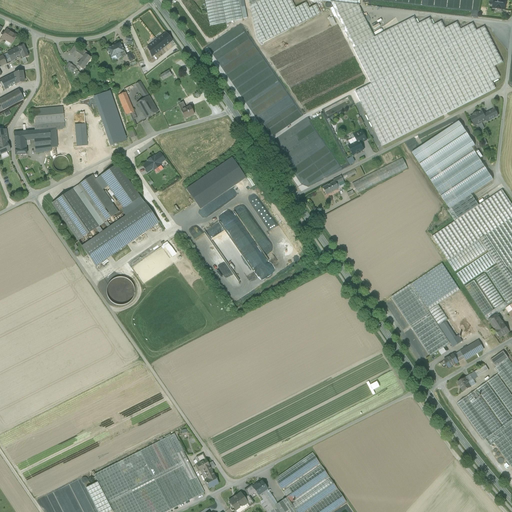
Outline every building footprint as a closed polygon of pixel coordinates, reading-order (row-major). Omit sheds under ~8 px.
[(220,0),(204,0),(209,26),(226,23),(220,0)] [(220,0),(226,23),(242,19),(238,0),(220,0)] [(248,0),(248,1),(257,39),(260,44),(320,14),(316,5),(308,8),(306,3),(295,8),(290,0),(248,0)] [(331,0),(331,3),(330,2),(372,84),(476,31),(472,24),(460,30),(457,23),(445,29),(441,22),(433,26),(430,19),(418,25),(414,18),(374,38),(358,5),(357,5),(357,0),(331,0)] [(493,0),(492,8),(496,9),(496,10),(497,11),(499,11),(500,10),(500,9),(505,10),(506,0),(493,0)] [(476,31),(372,84),(355,93),(382,146),(495,89),(492,82),(500,78),(494,67),(502,63),(484,27),(476,31)] [(16,36),(6,30),(2,38),(12,44),(16,36)] [(166,33),(147,48),(151,58),(172,41),(166,33)] [(236,39),(232,40),(232,47),(238,47),(238,52),(240,47),(243,47),(243,41),(241,41),(241,40),(243,35),(239,35),(240,36),(235,36),(235,33),(234,36),(237,38),(236,39)] [(120,43),(107,49),(112,62),(125,56),(120,43)] [(24,45),(18,47),(18,48),(7,53),(11,61),(21,56),(23,59),(22,59),(24,64),(27,63),(25,58),(28,57),(24,45)] [(79,50),(74,46),(69,53),(75,57),(75,56),(79,50)] [(86,55),(79,50),(75,56),(81,60),(77,66),(82,69),(90,58),(86,55)] [(254,110),(253,113),(257,111),(257,98),(256,95),(254,97),(251,92),(249,92),(248,89),(245,90),(243,84),(242,82),(242,79),(239,79),(239,64),(233,64),(232,62),(232,58),(230,58),(228,55),(226,51),(224,53),(220,53),(221,57),(218,57),(218,62),(224,71),(223,71),(251,110),(254,110)] [(168,71),(160,76),(162,80),(171,75),(168,71)] [(22,72),(15,73),(14,74),(15,85),(24,83),(22,72)] [(14,74),(0,80),(0,86),(2,86),(4,90),(15,85),(14,74)] [(149,96),(140,82),(136,85),(144,99),(149,96)] [(19,90),(0,99),(0,105),(3,111),(24,100),(19,90)] [(133,113),(124,90),(118,93),(126,115),(132,114),(133,113)] [(144,99),(137,103),(146,119),(158,112),(149,96),(144,99)] [(63,107),(33,110),(35,125),(65,123),(63,107)] [(181,111),(185,119),(194,115),(190,107),(186,109),(181,111)] [(482,112),(478,114),(477,113),(473,115),(474,116),(470,118),(471,120),(473,124),(476,122),(477,123),(478,125),(482,123),(481,122),(486,120),(487,122),(494,118),(491,112),(487,113),(488,115),(485,117),(482,112)] [(132,114),(126,115),(130,124),(132,129),(133,128),(136,126),(132,114)] [(65,123),(35,125),(35,131),(49,130),(54,129),(54,130),(65,129),(65,123)] [(84,125),(75,126),(77,147),(85,146),(84,125)] [(35,131),(32,131),(32,141),(34,140),(35,146),(50,145),(49,130),(35,131)] [(32,131),(17,132),(18,142),(25,141),(30,141),(32,141),(32,131)] [(25,141),(18,142),(17,132),(12,133),(15,151),(15,155),(26,155),(26,146),(25,141)] [(362,132),(354,136),(355,138),(357,142),(359,141),(360,144),(367,140),(362,132)] [(357,142),(355,138),(350,141),(349,143),(351,145),(348,147),(350,150),(349,152),(351,152),(353,155),(364,150),(360,144),(359,141),(357,142)] [(0,146),(0,154),(10,151),(7,144),(8,143),(0,146)] [(147,162),(142,165),(147,173),(153,169),(154,171),(161,166),(160,164),(165,160),(160,153),(155,157),(154,156),(147,161),(147,162)] [(62,156),(59,156),(56,157),(54,158),(52,161),(51,164),(51,167),(53,169),(55,171),(58,172),(61,172),(63,171),(66,169),(67,166),(67,163),(67,160),(65,158),(62,156)] [(231,159),(186,189),(200,210),(245,179),(231,159)] [(403,159),(353,183),(358,194),(408,169),(403,159)] [(140,197),(117,165),(101,176),(124,209),(140,197)] [(354,170),(341,176),(343,180),(356,173),(354,170)] [(118,213),(92,176),(78,186),(104,223),(118,213)] [(341,176),(333,180),(334,182),(336,185),(343,182),(343,180),(341,176)] [(334,182),(322,188),(326,195),(338,189),(345,185),(343,182),(336,185),(334,182)] [(104,223),(78,186),(52,204),(78,241),(104,223)] [(511,205),(502,190),(432,237),(448,261),(480,239),(485,236),(511,217),(511,205)] [(142,203),(81,246),(96,268),(157,224),(142,203)] [(511,217),(485,236),(506,269),(511,264),(511,217)] [(448,261),(447,261),(455,272),(488,250),(480,239),(448,261)] [(173,257),(177,254),(170,243),(165,246),(173,257)] [(489,252),(456,274),(463,285),(496,263),(489,252)] [(442,263),(411,284),(449,342),(449,341),(450,343),(453,348),(462,341),(460,338),(461,338),(460,337),(459,337),(459,336),(439,305),(440,304),(464,340),(473,334),(450,298),(451,297),(474,333),(478,331),(484,340),(490,336),(442,263)] [(511,304),(511,286),(497,265),(486,273),(509,306),(511,304)] [(494,310),(474,280),(465,287),(487,321),(505,309),(507,307),(485,273),(475,280),(495,309),(494,310)] [(114,276),(107,300),(130,307),(137,283),(114,276)] [(449,342),(411,284),(391,297),(430,356),(450,343),(449,341),(449,342)] [(500,317),(499,315),(497,315),(494,317),(495,319),(490,322),(495,330),(500,338),(505,334),(505,335),(509,332),(504,324),(500,319),(500,317)] [(478,341),(460,352),(464,359),(465,360),(483,349),(478,341)] [(503,351),(491,360),(496,367),(508,358),(503,351)] [(454,355),(444,360),(448,368),(458,362),(464,359),(460,352),(454,355)] [(511,363),(508,358),(496,367),(494,368),(511,392),(511,363)] [(485,365),(471,374),(474,380),(489,371),(485,365)] [(465,378),(471,387),(477,384),(474,380),(471,374),(465,378)] [(511,395),(497,375),(488,381),(511,415),(511,395)] [(465,378),(458,383),(463,392),(471,387),(465,378)] [(511,419),(511,418),(486,382),(477,389),(503,426),(511,419)] [(502,427),(475,390),(466,397),(493,434),(502,427)] [(493,434),(466,397),(457,404),(483,440),(485,439),(493,434)] [(493,434),(485,439),(490,446),(494,443),(511,468),(511,419),(503,426),(502,427),(493,434)] [(174,434),(117,463),(141,511),(166,511),(204,493),(174,434)] [(312,453),(274,479),(281,490),(320,464),(312,453)] [(203,454),(196,457),(199,463),(205,460),(203,454)] [(199,463),(196,465),(204,480),(207,479),(206,477),(213,473),(206,460),(205,460),(199,463)] [(141,511),(117,463),(94,475),(97,482),(112,511),(141,511)] [(321,465),(288,488),(296,499),(329,477),(321,465)] [(213,473),(206,477),(207,479),(204,480),(209,489),(218,484),(214,475),(213,473)] [(330,478),(291,505),(296,511),(304,511),(337,489),(330,478)] [(109,511),(112,511),(97,482),(86,488),(97,511),(109,511)] [(262,482),(257,485),(257,484),(252,487),(256,492),(258,496),(265,491),(267,490),(262,482)] [(256,492),(252,487),(252,486),(245,490),(249,496),(256,492)] [(296,499),(288,488),(283,492),(286,498),(290,503),(296,499)] [(275,506),(265,491),(260,495),(265,503),(262,505),(266,511),(271,511),(277,508),(275,506)] [(339,491),(307,511),(331,511),(346,502),(339,491)] [(240,493),(237,495),(234,497),(229,501),(229,502),(229,504),(230,505),(231,505),(235,510),(243,505),(247,503),(244,499),(240,493)] [(249,496),(244,499),(247,503),(249,507),(254,503),(249,496)] [(290,503),(286,498),(282,501),(289,510),(290,511),(296,511),(291,505),(290,503)] [(282,501),(275,506),(277,508),(271,511),(286,511),(289,510),(282,501)] [(243,505),(235,510),(236,511),(241,511),(249,507),(247,503),(243,505)]
